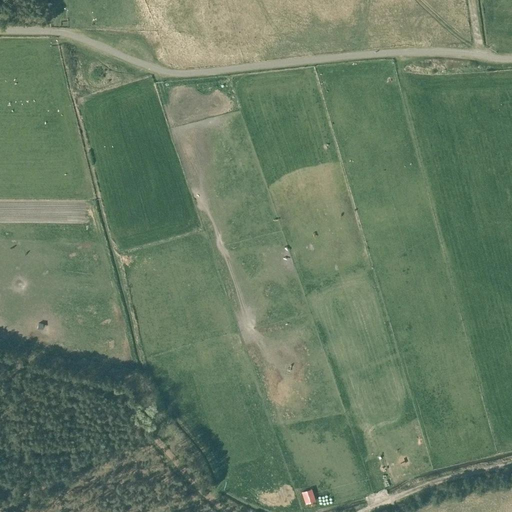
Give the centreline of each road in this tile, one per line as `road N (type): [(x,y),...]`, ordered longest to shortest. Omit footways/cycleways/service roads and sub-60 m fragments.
road 1 (unknown): [(0,360),(114,391),(209,499)]
road 2 (track): [(364,511),(430,484),(511,464)]
